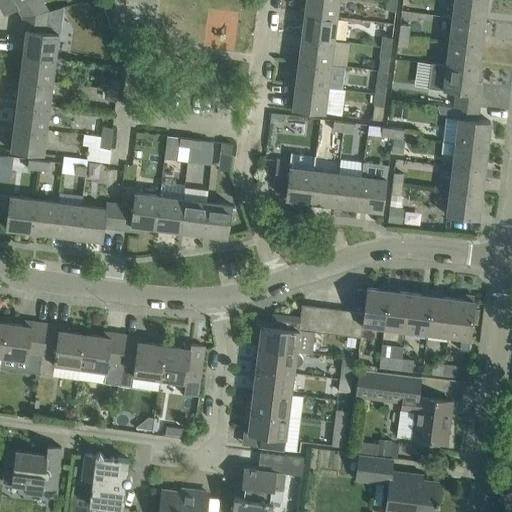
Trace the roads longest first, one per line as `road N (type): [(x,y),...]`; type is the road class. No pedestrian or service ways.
road 1 (residential): [(218,298),(226,339),(211,449),(193,454),(0,432)]
road 2 (residential): [(472,511),(509,262)]
road 3 (residential): [(279,284),(395,249),(509,262)]
road 4 (residential): [(0,267),(26,278),(218,298)]
road 5 (residential): [(252,130),(245,176),(279,284)]
road 6 (residential): [(268,0),(252,130)]
road 7 (residential): [(252,130),(132,112)]
